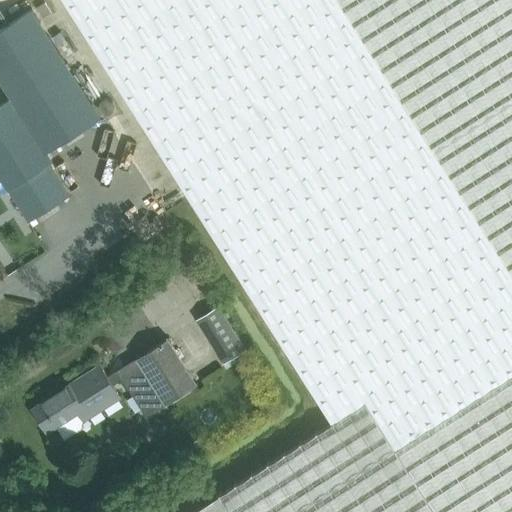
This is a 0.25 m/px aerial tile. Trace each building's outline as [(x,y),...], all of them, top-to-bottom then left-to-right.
[(511,0),(64,0),(332,422),(366,401),(396,448),(511,373),(511,0)] [(129,165),(25,6),(0,21),(0,85),(6,94),(0,98),(0,179),(25,218),(64,192),(46,165),(51,162),(42,148),(74,127),(108,179),(129,165)] [(60,27),(52,31),(64,55),(72,51),(60,27)] [(224,365),(247,350),(219,305),(196,320),(224,365)] [(62,326),(71,320),(67,315),(59,320),(62,326)] [(122,398),(113,384),(123,378),(147,416),(198,384),(169,338),(118,370),(108,377),(101,365),(80,378),(70,384),(32,408),(47,431),(51,429),(56,426),(64,439),(86,426),(84,422),(122,398)] [(511,511),(511,373),(396,448),(366,401),(332,422),(219,494),(230,511),(511,511)] [(230,511),(219,494),(190,511),(230,511)]
